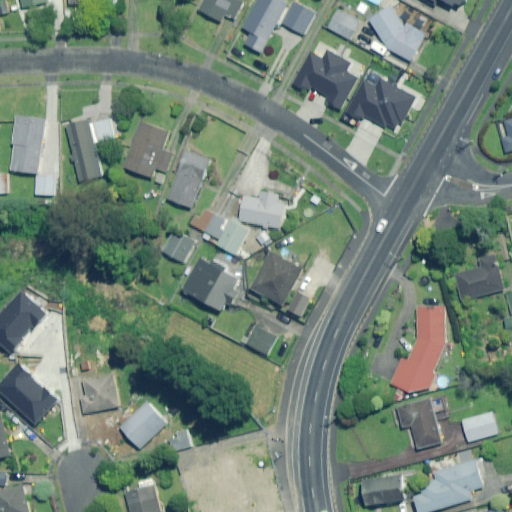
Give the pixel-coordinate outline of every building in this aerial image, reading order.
[(7,0),(0,1),(0,5),(2,15),(12,12),(11,8),(9,0),(7,0)] [(206,0),(202,9),(225,22),(229,15),(236,0),(206,0)] [(244,0),(236,0),(229,15),(233,17),(238,19),(247,2),(244,0)] [(292,3),(285,0),(260,0),(259,3),(246,27),(254,32),(248,44),(265,53),(292,3)] [(297,0),(285,23),(297,29),(307,35),(319,12),(297,0)] [(363,2),(358,9),(365,13),(370,6),(363,2)] [(430,33),(411,23),(409,26),(395,5),(373,19),(392,49),(415,61),(430,33)] [(341,9),(331,27),(353,40),(356,35),(363,21),(341,9)] [(318,89),(324,92),(343,55),(331,48),(326,57),(314,50),(296,83),(309,90),(310,89),(313,90),(315,87),(318,89)] [(331,96),(329,99),(332,101),(331,103),(344,110),(362,77),(351,71),(355,62),(343,55),(324,92),(327,94),(331,96)] [(368,79),(350,112),(363,119),(364,118),(367,119),(369,116),(371,118),(381,123),(389,127),(391,125),(399,129),(403,123),(406,124),(421,97),(384,77),(385,76),(374,70),(369,80),(368,79)] [(400,76),(394,73),(390,80),(396,83),(400,76)] [(43,174),(50,119),(20,115),(16,144),(19,144),(15,170),(43,174)] [(104,121),(94,123),(99,143),(117,138),(112,118),(104,121)] [(94,123),(93,119),(70,125),(77,155),(75,156),(76,161),(79,161),(84,182),(107,176),(99,143),(94,123)] [(167,150),(174,131),(145,120),(137,143),(127,168),(156,179),(160,169),(167,150)] [(181,173),(171,199),(196,208),(205,185),(215,159),(190,149),(181,173)] [(170,151),(167,150),(160,169),(170,173),(177,153),(170,151)] [(11,173),(0,173),(0,193),(12,193),(11,173)] [(161,174),(158,181),(164,184),(167,176),(161,174)] [(52,176),(40,175),(39,194),(58,195),(58,176),(52,176)] [(283,195),(265,191),(263,199),(248,196),(248,199),(243,220),(243,221),(245,221),(268,226),(267,228),(273,229),(273,226),(284,229),(289,208),(289,204),(281,202),(283,196),(283,195)] [(324,200),(317,195),(314,200),(320,204),(324,200)] [(212,211),(208,209),(203,217),(199,215),(194,224),(209,232),(218,214),(212,211)] [(223,217),(218,214),(209,232),(223,240),(221,245),(239,255),(253,230),(243,225),(245,221),(243,221),(243,220),(236,216),(228,231),(224,228),(228,220),(223,217)] [(178,230),(166,251),(188,263),(200,241),(178,230)] [(267,231),(259,237),(265,245),(273,238),(267,231)] [(308,268),(275,251),(255,289),(288,306),(308,268)] [(498,252),(481,257),(483,265),(457,272),(464,299),(469,298),(507,288),(498,252)] [(214,263),(203,257),(185,290),(226,312),(230,304),(235,306),(236,305),(243,292),(238,289),(243,279),(229,271),(231,267),(216,259),(214,263)] [(27,291),(9,311),(33,333),(36,330),(38,327),(40,328),(53,314),(48,310),(27,291)] [(306,294),(301,292),(291,310),(304,317),(314,298),(306,294)] [(405,357),(394,382),(413,391),(433,386),(439,373),(436,371),(442,358),(449,341),(448,305),(419,306),(420,334),(420,336),(410,359),(405,357)] [(33,333),(9,311),(0,320),(0,339),(12,351),(16,355),(29,341),(27,339),(30,336),(33,333)] [(270,332),(259,325),(249,344),(271,356),(281,337),(270,332)] [(2,389),(21,407),(44,384),(40,380),(38,378),(39,376),(25,363),(21,368),(2,389)] [(90,396),(85,398),(88,414),(124,407),(118,374),(87,379),(90,396)] [(44,384),(21,407),(42,426),(62,404),(66,400),(52,387),(50,389),(47,386),(44,384)] [(415,424),(421,448),(446,441),(440,419),(439,415),(435,399),(434,395),(400,404),(405,427),(411,425),(415,424)] [(445,396),(435,399),(439,415),(440,419),(451,416),(449,412),(445,396)] [(150,400),(123,426),(143,448),(171,422),(150,400)] [(495,411),(465,419),(471,441),(501,433),(495,411)] [(4,412),(0,412),(0,460),(14,457),(4,412)] [(189,428),(179,431),(180,436),(171,438),(173,445),(175,451),(194,446),(189,428)] [(487,486),(479,458),(437,471),(439,478),(423,483),(426,493),(417,496),(421,511),(429,511),(476,498),(473,490),(487,486)] [(182,473),(180,474),(185,492),(205,486),(201,469),(191,471),(182,473)] [(230,469),(205,475),(214,511),(260,511),(258,500),(257,498),(246,501),(242,483),(234,485),(230,469)] [(0,486),(9,486),(9,477),(9,472),(0,472),(0,486)] [(405,474),(365,479),(369,504),(377,503),(409,499),(405,474)] [(164,511),(157,483),(127,491),(132,511),(164,511)] [(0,511),(33,511),(27,485),(25,486),(0,491),(0,508),(0,510),(0,509),(0,511)] [(511,497),(511,488),(502,490),(503,499),(511,497)]
